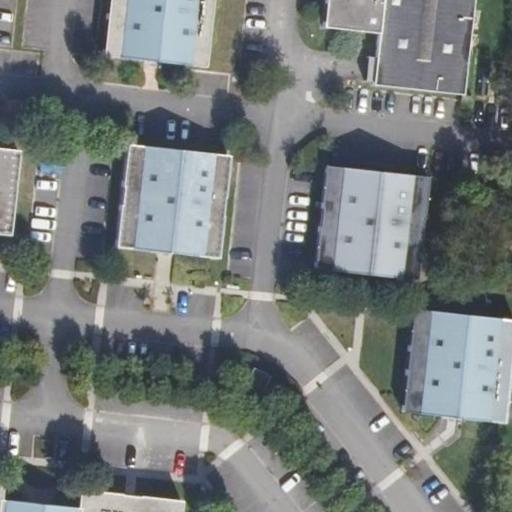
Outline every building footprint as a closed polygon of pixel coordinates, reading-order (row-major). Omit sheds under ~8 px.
[(215,0),(112,0),(108,52),(209,62),(215,0)] [(328,0),(326,24),(381,29),(375,81),(465,90),(474,0),(328,0)] [(233,154),(129,143),(117,247),(222,259),(233,154)] [(0,233),(14,235),(24,147),(0,144),(0,233)] [(432,176),(326,163),(313,269),(420,282),(432,176)] [(511,373),(511,318),(412,308),(400,416),(506,428),(511,373)] [(271,376),(255,367),(242,390),(258,399),(271,376)] [(5,480),(0,479),(0,511),(183,511),(185,498),(81,488),(80,503),(78,511),(10,511),(2,511),(4,495),(5,480)] [(78,511),(80,503),(4,495),(2,511),(10,511),(78,511)]
